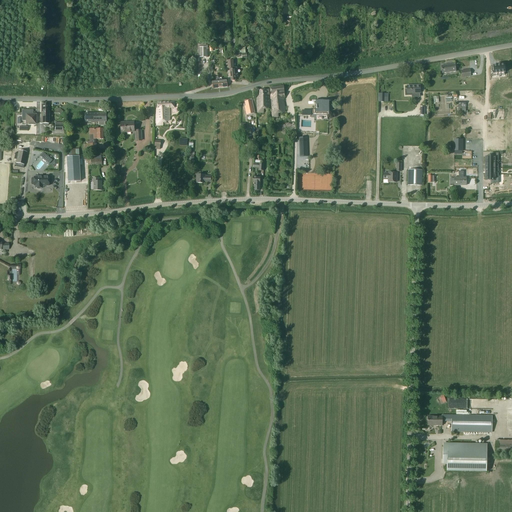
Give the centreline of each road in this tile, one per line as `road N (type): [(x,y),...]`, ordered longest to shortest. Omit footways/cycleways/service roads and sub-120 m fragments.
road 1 (tertiary): [(511,44),(231,93),(0,98)]
road 2 (unclassified): [(0,217),(255,198),(417,205)]
road 3 (unclassified): [(407,511),(417,205)]
